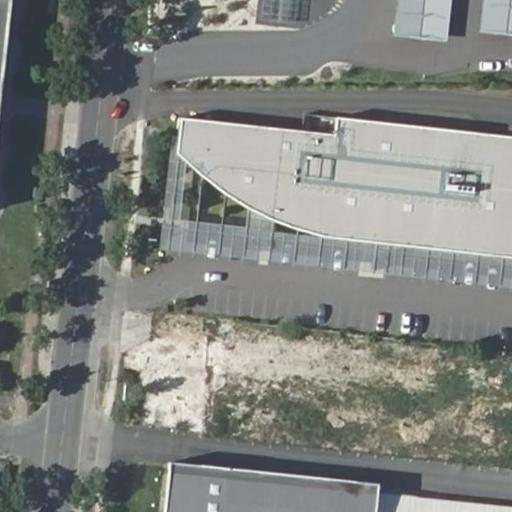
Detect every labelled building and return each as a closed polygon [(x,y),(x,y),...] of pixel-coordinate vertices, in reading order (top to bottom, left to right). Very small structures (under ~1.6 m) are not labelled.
[(450,0),(396,0),(393,37),(446,43),(450,0)] [(511,0),(482,0),(478,33),(511,36),(511,0)] [(511,133),(336,114),(335,131),(180,115),(176,149),(191,165),(210,182),(233,199),(257,213),(289,225),(332,234),(511,253),(511,133)] [(191,165),(176,149),(167,245),(511,283),(511,253),(332,234),(289,225),(257,213),(233,199),(210,182),(191,165)] [(167,408),(392,432),(400,353),(177,325),(167,408)] [(375,511),(378,490),(379,479),(169,456),(169,463),(164,511),(511,511),(511,504),(415,495),(413,511),(375,511)] [(415,494),(378,490),(375,511),(413,511),(415,495),(415,494)]
